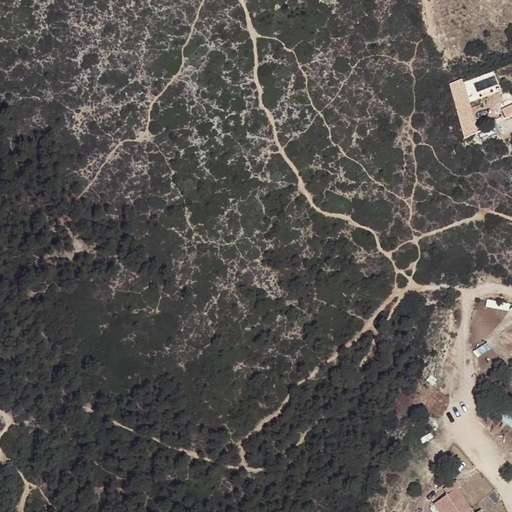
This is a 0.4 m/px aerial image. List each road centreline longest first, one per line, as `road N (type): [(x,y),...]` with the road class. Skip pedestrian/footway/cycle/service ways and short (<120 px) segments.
road 1 (unknown): [(472,291),(407,287),(349,386),(302,439),(245,469),(244,440),(393,295)]
road 2 (unknown): [(245,469),(125,429),(65,392),(41,327),(5,277),(12,221),(0,161)]
road 3 (unknown): [(243,0),(280,149),(319,213),(373,228),(393,263),(393,295)]
road 4 (unknown): [(472,291),(461,324),(471,380),(464,411),(470,434),(511,485)]
